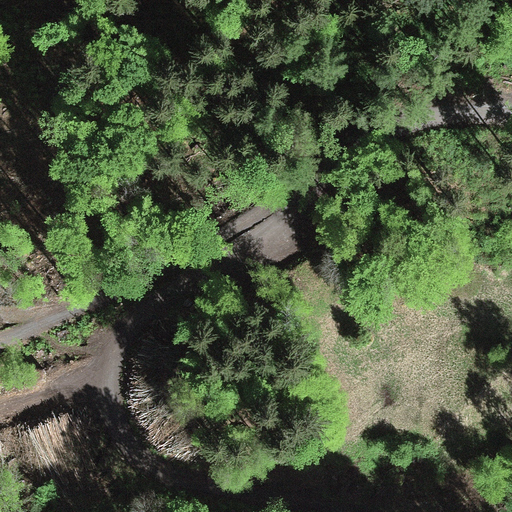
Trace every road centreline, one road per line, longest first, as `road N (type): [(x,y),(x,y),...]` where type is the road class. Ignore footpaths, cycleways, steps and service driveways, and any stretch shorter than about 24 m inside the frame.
road 1 (track): [(337,164),(273,227),(144,315),(117,353),(113,401),(128,442),(183,482),(374,511)]
road 2 (track): [(337,164),(111,297),(0,337)]
road 3 (track): [(511,112),(424,114),(381,130),(337,164)]
